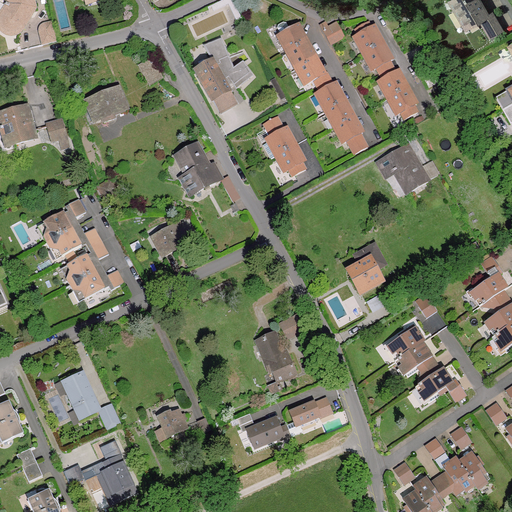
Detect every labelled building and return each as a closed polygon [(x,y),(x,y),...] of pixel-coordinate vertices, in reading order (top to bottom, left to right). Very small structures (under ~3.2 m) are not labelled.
[(36,9),(33,0),(7,0),(8,4),(0,16),(0,27),(1,29),(4,33),(9,35),(13,35),(18,34),(24,28),(36,9)] [(479,0),(448,0),(464,28),(480,19),(490,37),(503,30),(492,10),(487,13),(479,0)] [(335,20),(322,27),(331,45),(344,39),(335,20)] [(40,31),(43,44),(56,41),(52,23),(45,24),(42,26),(41,28),(40,31)] [(395,61),(376,27),(372,29),(369,23),(356,31),(359,37),(353,40),(372,74),(377,71),(383,80),(376,84),(395,118),(402,114),(405,121),(420,113),(417,107),(420,105),(400,70),(397,73),(391,63),(395,61)] [(333,87),(299,26),(290,31),(287,24),(284,24),(279,26),(278,29),(281,36),(277,39),(305,89),(314,84),(320,94),(314,97),(343,149),(348,146),(354,157),(370,149),(363,137),(366,136),(337,84),(333,87)] [(205,47),(214,62),(197,71),(221,116),(239,105),(230,89),(235,86),(237,89),(255,77),(244,64),(235,71),(223,39),(205,47)] [(152,60),(140,66),(151,86),(163,79),(152,60)] [(130,111),(120,87),(85,102),(95,126),(130,111)] [(511,122),(511,88),(495,98),(510,124),(511,122)] [(37,140),(28,107),(0,114),(0,127),(6,149),(37,140)] [(285,130),(279,118),(265,126),(271,138),(266,141),(285,176),(290,173),(293,179),(309,171),(306,165),(308,164),(289,128),(285,130)] [(70,148),(62,120),(47,125),(52,143),(60,141),(63,150),(70,148)] [(211,166),(199,144),(174,158),(185,177),(180,180),(191,200),(222,183),(235,205),(243,201),(230,179),(225,181),(215,163),(211,166)] [(422,169),(410,146),(377,165),(387,181),(395,176),(406,195),(441,175),(433,163),(422,169)] [(111,181),(98,188),(105,201),(118,194),(111,181)] [(87,213),(80,200),(70,206),(77,218),(87,213)] [(81,303),(106,289),(88,256),(80,261),(75,252),(84,248),(65,214),(40,228),(58,261),(67,257),(71,265),(63,270),(81,303)] [(185,232),(180,224),(152,239),(163,259),(194,243),(187,231),(185,232)] [(110,255),(96,229),(86,235),(100,260),(110,255)] [(362,267),(351,274),(364,297),(386,285),(378,271),(388,266),(376,246),(356,257),(362,267)] [(509,289),(498,274),(501,273),(492,258),(481,264),(491,278),(483,283),(470,293),(475,300),(481,308),(493,310),(496,316),(483,324),(490,333),(492,331),(498,342),(495,344),(500,354),(511,346),(511,302),(504,292),(509,289)] [(126,284),(119,272),(109,278),(116,290),(126,284)] [(0,309),(8,306),(0,288),(0,309)] [(374,311),(386,306),(381,295),(369,300),(374,311)] [(436,312),(427,296),(416,302),(426,318),(433,314),(436,312)] [(304,332),(296,316),(280,324),(288,340),(304,332)] [(455,404),(466,396),(457,383),(454,385),(442,368),(439,370),(422,346),(425,344),(415,330),(385,350),(391,359),(396,356),(401,364),(395,368),(403,379),(416,370),(419,374),(419,385),(413,388),(424,403),(437,394),(441,398),(447,394),(455,404)] [(283,353),(274,333),(255,341),(266,367),(269,366),(277,385),(297,376),(287,351),(283,353)] [(83,371),(62,381),(80,420),(99,412),(107,430),(121,424),(112,405),(101,410),(83,371)] [(332,413),(327,398),(315,403),(314,402),(292,411),(297,422),(286,426),(288,429),(322,416),(322,417),(332,413)] [(25,436),(9,404),(0,408),(0,434),(5,445),(25,436)] [(506,419),(496,404),(486,411),(497,426),(506,419)] [(170,412),(159,417),(164,428),(155,432),(159,443),(188,429),(180,411),(171,415),(170,412)] [(279,429),(275,419),(255,427),(250,414),(237,419),(243,433),(248,431),(255,449),(290,435),(288,429),(286,426),(279,429)] [(201,420),(198,422),(203,434),(211,431),(206,419),(201,420)] [(471,443),(462,428),(453,434),(462,449),(471,443)] [(451,461),(437,439),(426,446),(441,468),(443,467),(451,461)] [(122,455),(116,441),(101,448),(108,461),(119,456),(122,455)] [(17,456),(24,470),(38,463),(34,456),(31,450),(17,456)] [(482,466),(472,452),(459,462),(456,457),(451,461),(443,467),(447,473),(430,485),(426,478),(412,488),(415,492),(405,499),(412,511),(439,511),(448,506),(443,501),(454,493),(457,497),(464,492),(466,494),(475,487),(478,492),(489,484),(478,469),(482,466)] [(136,493),(119,456),(108,461),(103,464),(102,463),(81,472),(79,466),(65,472),(71,484),(85,478),(86,480),(97,475),(110,504),(136,493)] [(38,463),(24,470),(30,484),(44,477),(41,470),(38,463)] [(415,479),(405,464),(395,470),(406,485),(415,479)] [(59,511),(50,492),(29,503),(33,511),(59,511)]
